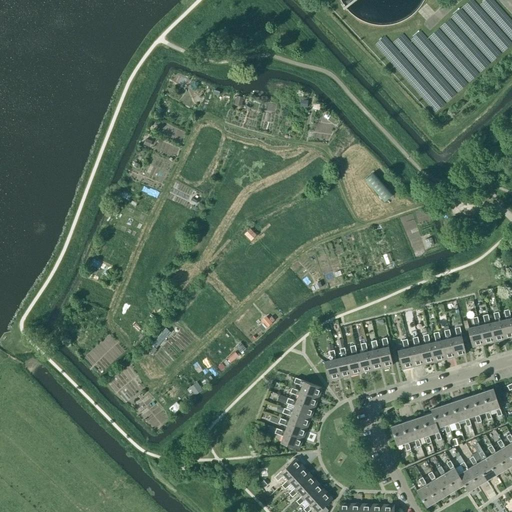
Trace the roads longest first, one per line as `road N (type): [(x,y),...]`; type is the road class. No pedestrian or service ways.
road 1 (track): [(423,203),(366,224),(326,149),(203,114),(107,310),(144,385),(175,372),(297,253),(342,233)]
road 2 (residential): [(414,511),(367,402),(511,360)]
